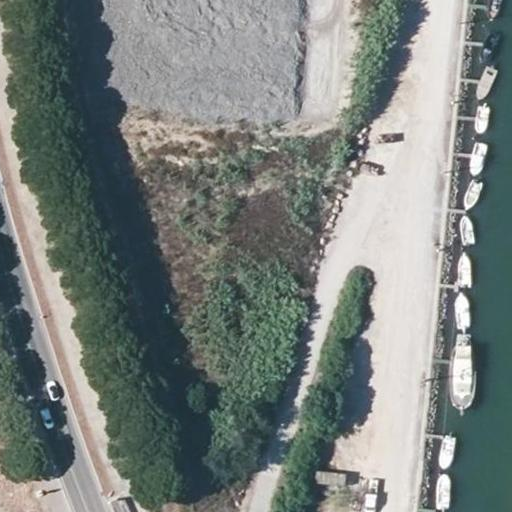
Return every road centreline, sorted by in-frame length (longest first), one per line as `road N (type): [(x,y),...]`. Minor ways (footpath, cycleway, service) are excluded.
road 1 (primary): [(92,511),(32,351),(0,236)]
road 2 (unclassified): [(441,0),(423,271)]
road 3 (unclassified): [(345,253),(261,511)]
road 4 (unclassified): [(345,253),(432,0)]
road 5 (unclassified): [(397,511),(423,271)]
